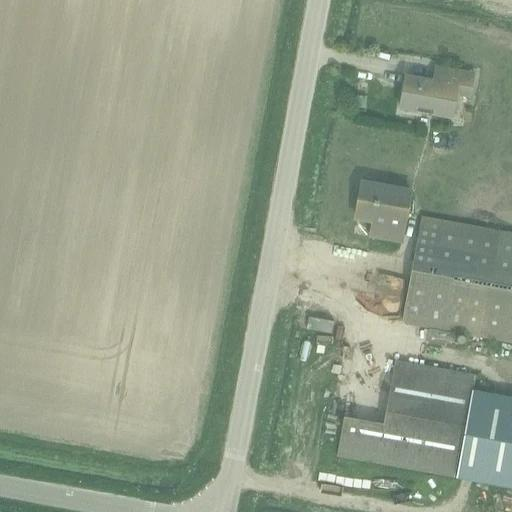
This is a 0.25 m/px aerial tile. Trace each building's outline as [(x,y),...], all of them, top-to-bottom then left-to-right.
[(407,77),(401,109),(452,118),(456,95),(470,97),(474,75),(436,68),(434,82),(407,77)] [(401,242),(410,192),(363,183),(357,219),(374,222),(372,236),(401,242)] [(403,321),(511,340),(511,234),(422,218),(403,321)] [(345,416),(338,456),(459,478),(474,391),(477,375),(446,370),(444,370),(421,365),(396,361),(385,423),(345,416)] [(511,397),(474,391),(459,478),(511,487),(511,397)]
